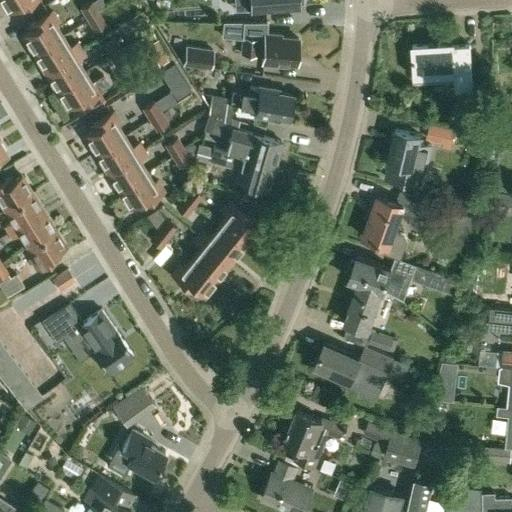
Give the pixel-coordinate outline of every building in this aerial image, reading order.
[(0,0),(6,9),(14,4),(17,9),(31,0),(0,0)] [(92,0),(90,0),(79,7),(86,18),(99,10),(92,0)] [(244,0),(245,8),(298,5),(298,2),(302,2),(302,0),(244,0)] [(33,51),(60,35),(53,23),(57,20),(50,9),(27,24),(30,28),(22,33),(33,51)] [(105,22),(99,10),(86,18),(93,29),(105,22)] [(281,60),(295,62),(298,36),(280,35),(281,32),(266,31),(267,20),(243,20),(240,51),(262,53),(261,61),(281,63),(281,60)] [(109,56),(115,66),(129,58),(127,55),(144,45),(155,65),(169,57),(152,29),(109,56)] [(44,69),(79,47),(75,41),(67,46),(60,35),(33,51),(44,69)] [(101,43),(108,55),(121,48),(114,35),(101,43)] [(511,47),(511,37),(501,38),(502,48),(511,47)] [(457,79),(458,87),(474,86),(471,43),(455,44),(455,41),(413,43),(416,82),(457,79)] [(214,47),(185,43),(182,63),(211,67),(214,47)] [(55,86),(82,69),(74,58),(82,53),(79,47),(44,69),(55,86)] [(82,69),(55,86),(66,104),(74,99),(77,104),(100,89),(108,83),(102,73),(89,81),(82,69)] [(211,92),(208,112),(229,116),(232,101),(255,106),(253,114),(272,117),(273,114),(287,117),(292,92),(277,90),(278,87),(259,83),(257,91),(231,86),(230,96),(211,92)] [(154,100),(141,107),(149,119),(161,111),(154,100)] [(172,117),(166,107),(161,111),(149,119),(155,129),(167,120),(172,117)] [(96,151),(122,135),(115,123),(120,120),(113,110),(90,124),(93,129),(85,133),(96,151)] [(227,125),(229,116),(208,112),(202,128),(228,136),(224,150),(273,164),(280,140),(227,125)] [(443,146),(446,147),(450,148),(454,128),(429,122),(426,137),(444,141),(443,146)] [(422,183),(432,143),(419,140),(421,133),(397,127),(385,174),(422,183)] [(122,135),(96,151),(107,169),(141,147),(137,142),(130,146),(122,135)] [(183,146),(177,136),(165,143),(172,153),(183,146)] [(196,148),(192,141),(170,155),(178,166),(193,156),(196,148)] [(266,188),(273,164),(224,150),(212,146),(198,142),(196,148),(193,156),(193,158),(204,161),(205,158),(208,159),(237,167),(234,179),(266,188)] [(141,147),(107,169),(117,186),(144,170),(137,158),(145,153),(141,147)] [(144,170),(117,186),(129,204),(137,199),(139,204),(163,190),(156,179),(151,182),(144,170)] [(0,199),(5,208),(32,192),(20,173),(13,178),(10,174),(0,179),(0,199)] [(202,193),(191,184),(183,194),(194,204),(202,193)] [(379,193),(364,235),(387,243),(384,251),(395,255),(401,257),(407,239),(404,232),(395,229),(400,214),(404,204),(433,214),(438,199),(402,189),(398,199),(397,199),(379,193)] [(511,191),(495,190),(494,202),(511,203),(511,191)] [(8,230),(42,209),(32,192),(5,208),(12,220),(4,225),(8,230)] [(194,204),(183,194),(175,206),(186,214),(194,204)] [(219,222),(243,241),(255,227),(248,221),(251,217),(230,200),(222,210),(226,213),(219,222)] [(42,209),(8,230),(12,236),(20,231),(27,244),(54,228),(42,209)] [(156,227),(168,236),(176,226),(165,217),(156,227)] [(197,234),(229,259),(243,241),(219,222),(209,235),(201,229),(197,234)] [(159,246),(168,236),(156,227),(148,237),(159,246)] [(64,244),(54,228),(27,244),(34,255),(29,257),(36,268),(59,254),(57,249),(64,244)] [(190,258),(214,277),(229,259),(197,234),(193,239),(200,245),(190,258)] [(402,269),(358,253),(356,260),(351,259),(347,271),(351,273),(350,276),(384,288),(387,279),(404,285),(406,278),(410,279),(410,277),(411,278),(416,264),(405,259),(402,269)] [(214,277),(190,258),(183,267),(179,263),(171,273),(192,290),(196,286),(203,292),(214,277)] [(7,272),(8,271),(1,259),(0,259),(0,287),(5,295),(23,284),(15,271),(9,275),(7,272)] [(416,264),(411,278),(432,285),(436,271),(435,271),(416,264)] [(74,279),(67,267),(51,277),(59,289),(74,279)] [(346,319),(368,327),(382,288),(360,280),(346,319)] [(41,316),(40,317),(56,340),(62,336),(79,359),(93,349),(107,369),(111,366),(114,370),(131,358),(128,354),(132,352),(101,308),(83,320),(68,299),(41,316)] [(511,348),(505,348),(503,365),(511,365),(511,308),(499,307),(497,327),(511,328),(511,348)] [(369,341),(390,349),(394,337),(373,330),(369,341)] [(41,393),(0,340),(0,375),(24,406),(41,393)] [(325,340),(316,363),(356,380),(354,385),(377,395),(388,370),(404,377),(410,362),(366,343),(361,356),(359,355),(325,340)] [(511,365),(503,365),(493,364),(493,365),(486,364),(485,372),(499,373),(498,380),(509,383),(507,404),(511,404),(511,365)] [(140,383),(111,404),(125,423),(154,402),(140,383)] [(511,404),(507,404),(498,403),(497,413),(511,415),(511,421),(511,422),(511,430),(511,431),(511,404)] [(341,435),(346,424),(328,417),(327,419),(298,407),(284,441),(299,446),(294,457),(315,465),(329,430),(341,435)] [(368,420),(363,433),(376,438),(377,438),(385,441),(390,429),(368,420)] [(118,443),(106,463),(124,473),(130,462),(151,475),(164,452),(148,442),(150,438),(131,427),(123,441),(121,445),(118,443)] [(384,455),(416,464),(422,441),(391,432),(384,455)] [(510,461),(511,447),(482,444),(480,459),(510,461)] [(0,454),(0,476),(10,460),(0,454)] [(82,466),(66,457),(60,468),(76,477),(82,466)] [(302,511),(311,489),(302,485),(304,482),(293,477),(298,465),(279,457),(274,470),(272,469),(262,495),(302,511)] [(95,511),(131,511),(132,510),(114,499),(121,486),(130,491),(131,490),(98,472),(84,498),(99,506),(95,511)] [(432,478),(415,474),(406,511),(445,511),(429,509),(429,511),(425,511),(425,508),(432,478)] [(368,511),(397,511),(403,492),(372,483),(366,506),(370,507),(368,511)] [(511,511),(511,494),(495,495),(495,490),(482,490),(482,511),(511,511)] [(0,511),(22,511),(23,511),(0,495),(0,511)] [(49,511),(63,511),(65,509),(44,496),(38,506),(49,511)]
